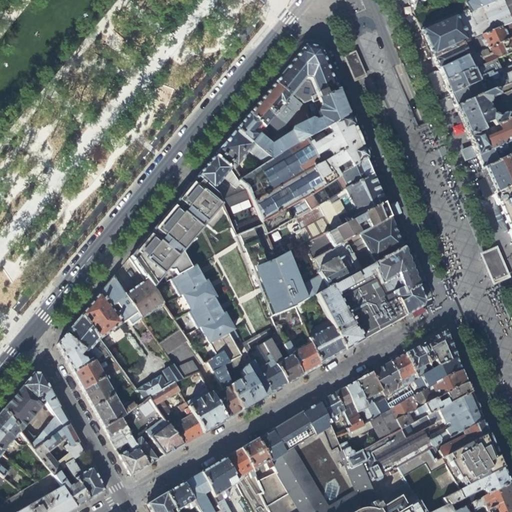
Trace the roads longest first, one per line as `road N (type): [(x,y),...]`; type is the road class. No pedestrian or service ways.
road 1 (secondary): [(30,332),(303,0)]
road 2 (residential): [(123,498),(30,332)]
